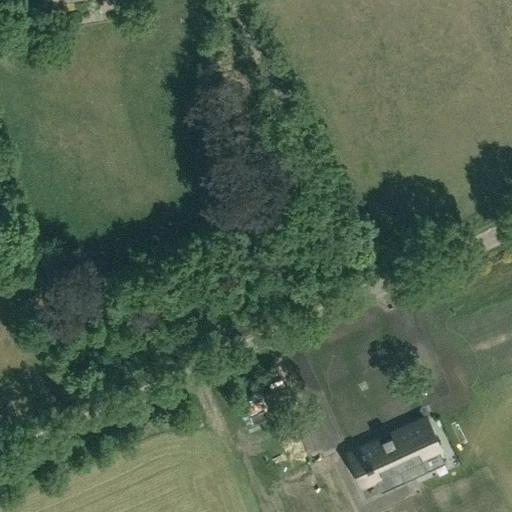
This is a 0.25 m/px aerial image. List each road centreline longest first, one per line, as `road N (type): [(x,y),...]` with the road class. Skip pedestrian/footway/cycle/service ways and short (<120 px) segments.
road 1 (unclassified): [(0,460),(511,229)]
road 2 (unknown): [(412,274),(269,0)]
